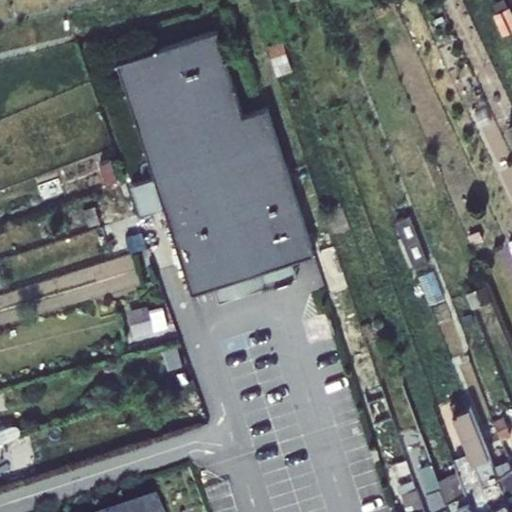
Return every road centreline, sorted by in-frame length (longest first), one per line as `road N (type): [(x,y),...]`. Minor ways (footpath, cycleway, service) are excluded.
road 1 (unknown): [(225,425),(211,336),(256,319),(281,325),(349,511)]
road 2 (unknown): [(0,504),(225,425)]
